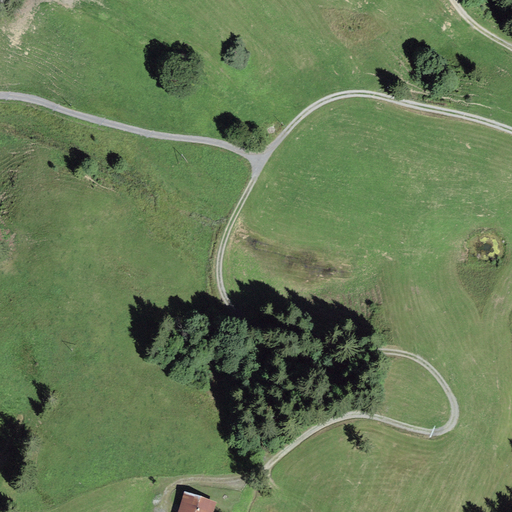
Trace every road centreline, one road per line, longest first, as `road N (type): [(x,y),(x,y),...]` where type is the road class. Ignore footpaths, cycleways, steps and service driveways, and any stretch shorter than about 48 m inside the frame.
road 1 (track): [(159,511),(182,479),(237,481),(330,423),(378,417),(421,433),(447,430),(453,418),(443,380),(423,360),(399,353),(286,357),(243,332),(226,303),(219,262),(229,224),(267,155)]
road 2 (track): [(267,155),(0,93)]
road 3 (track): [(511,134),(404,103),(337,95),(295,121),(267,155)]
